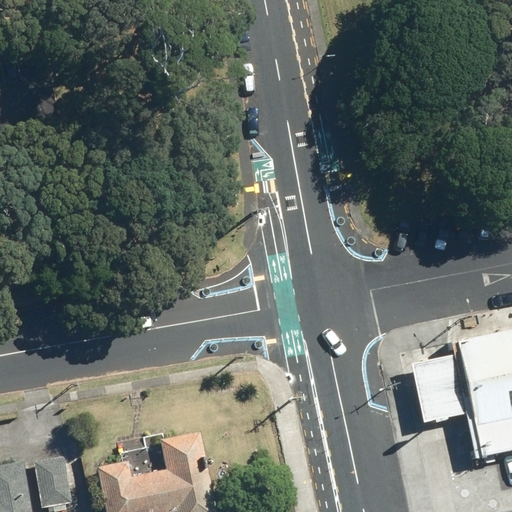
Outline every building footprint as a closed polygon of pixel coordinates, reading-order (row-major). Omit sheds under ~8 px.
[(466,411),(476,457),(511,449),(511,329),(451,342),(454,355),(466,411)] [(409,365),(421,420),(466,411),(454,355),(409,365)] [(214,511),(198,432),(159,440),(165,469),(129,476),(126,460),(94,467),(103,511),(171,511),(174,511),(173,511),(214,511)] [(34,462),(41,506),(70,502),(63,457),(34,462)] [(0,511),(29,511),(21,462),(0,465),(0,511)]
